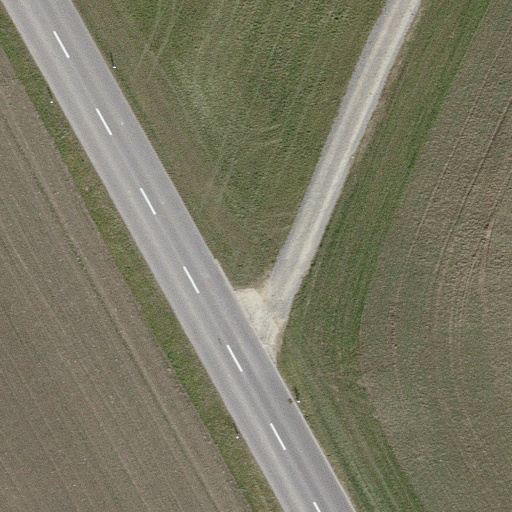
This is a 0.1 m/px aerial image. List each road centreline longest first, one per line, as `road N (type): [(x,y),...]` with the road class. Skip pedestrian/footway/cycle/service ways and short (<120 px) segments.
road 1 (tertiary): [(37,0),(320,511)]
road 2 (track): [(230,348),(293,264),(423,0)]
